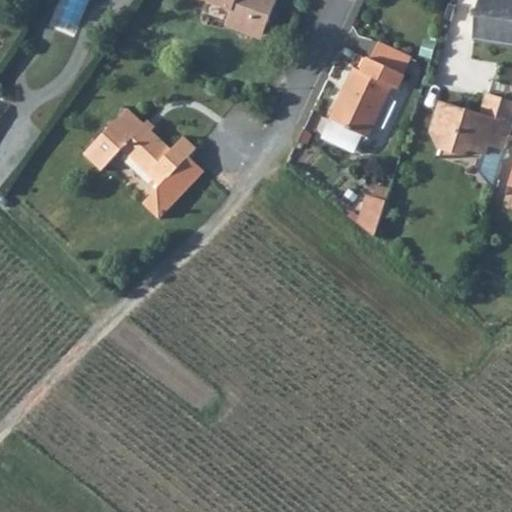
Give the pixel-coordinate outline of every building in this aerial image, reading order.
[(278,0),(200,0),(200,1),(233,11),(229,27),(254,34),(258,20),(271,24),(278,0)] [(511,0),(482,0),(477,36),(511,41),(511,0)] [(381,39),(373,57),(403,71),(412,55),(381,39)] [(357,65),(331,117),(367,134),(393,87),(398,89),(406,73),(403,71),(373,57),(369,55),(362,68),(357,65)] [(483,113),(498,118),(504,97),(490,92),(483,113)] [(506,148),(511,129),(511,99),(504,97),(498,118),(483,113),(442,100),(433,130),(441,144),(463,151),(472,148),(486,152),(489,143),(506,148)] [(171,144),(125,107),(85,154),(104,171),(122,150),(163,183),(146,204),(163,218),(205,167),(189,153),(197,144),(183,131),(171,144)] [(511,207),(511,177),(503,204),(511,207)] [(354,220),(372,235),(385,197),(369,192),(366,190),(354,220)]
